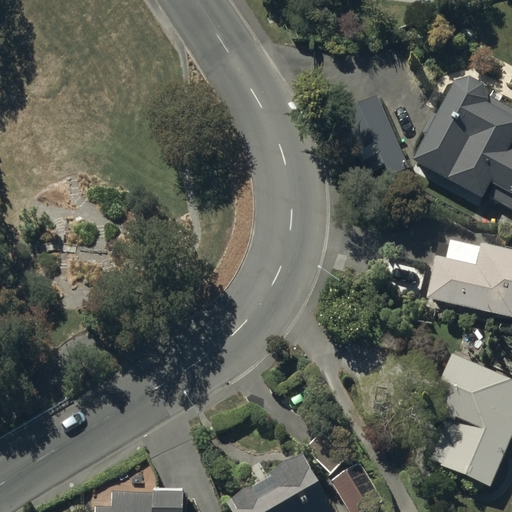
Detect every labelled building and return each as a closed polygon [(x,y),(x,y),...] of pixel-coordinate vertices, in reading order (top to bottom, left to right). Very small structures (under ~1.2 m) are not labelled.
[(511,193),(511,108),(488,95),(488,94),(487,93),(487,92),(487,91),(486,90),(486,89),(485,87),(484,86),(484,85),(483,85),(482,84),(481,83),(480,82),(479,81),(478,81),(477,80),(476,80),(475,79),(474,79),(473,78),(472,78),(471,78),(469,78),(468,78),(467,78),(466,78),(465,78),(464,78),(462,78),(461,79),(460,79),(459,80),(458,80),(457,81),(456,81),(438,114),(434,113),(423,133),(427,135),(414,160),(482,197),(491,182),(511,193)] [(410,170),(376,95),(340,110),(376,186),(410,170)] [(426,298),(511,315),(511,249),(483,244),(483,246),(451,239),(450,244),(438,242),(426,298)] [(441,466),(492,487),(511,438),(511,380),(454,356),(432,409),(448,416),(431,458),(442,463),(441,466)] [(234,511),(336,511),(305,452),(272,469),(275,475),(233,497),(238,506),(233,508),(234,511)] [(332,481),(352,511),(360,511),(383,498),(361,463),(332,481)] [(159,492),(113,491),(113,507),(95,506),(94,511),(187,511),(188,494),(183,494),(183,489),(159,489),(159,492)]
